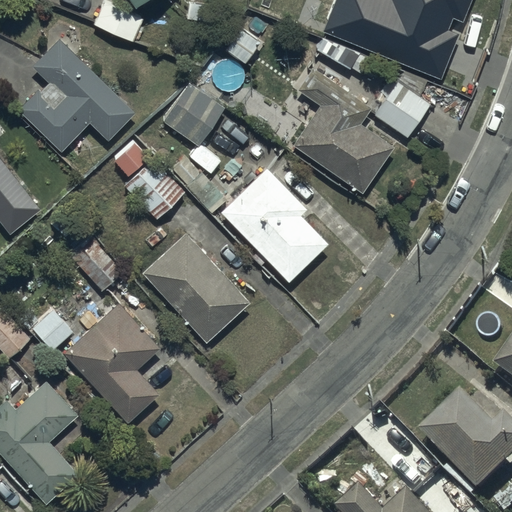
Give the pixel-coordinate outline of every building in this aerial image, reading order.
[(289,0),(256,0),(256,5),(288,10),(289,0)] [(470,0),(334,0),(323,27),(441,74),(470,0)] [(103,1),(93,23),(134,42),(144,19),(103,1)] [(236,25),(221,49),(246,64),(261,40),(236,25)] [(136,113),(60,37),(32,65),(49,82),(40,90),(38,89),(18,109),(61,152),(59,154),(72,167),(79,160),(66,146),(90,122),(109,140),(136,113)] [(321,104),(294,146),(364,193),(395,145),(361,122),(373,105),(314,67),(299,89),(321,104)] [(404,69),(373,114),(408,138),(431,103),(420,96),(427,80),(404,69)] [(225,107),(189,81),(161,118),(197,146),(192,151),(215,169),(227,153),(206,137),(225,107)] [(149,158),(132,139),(111,157),(128,176),(149,158)] [(184,154),(170,167),(212,213),(227,198),(200,168),(199,170),(184,154)] [(153,157),(124,185),(156,219),(185,191),(153,157)] [(267,165),(220,211),(259,251),(253,256),(260,264),(267,257),(290,281),(328,243),(302,216),(310,208),(267,165)] [(34,214),(0,173),(0,235),(4,239),(34,214)] [(253,304),(186,230),(141,271),(208,344),(253,304)] [(93,235),(69,254),(101,292),(124,272),(93,235)] [(90,331),(65,352),(127,423),(160,395),(138,369),(162,348),(121,301),(99,320),(91,311),(80,319),(90,331)] [(29,337),(0,307),(0,352),(7,359),(29,337)] [(30,309),(20,318),(30,329),(32,327),(54,351),(74,332),(52,308),(39,319),(30,309)] [(511,345),(496,370),(511,380),(511,345)] [(6,396),(0,402),(0,451),(46,503),(80,473),(50,440),(78,414),(47,379),(16,407),(6,396)] [(495,427),(463,394),(421,435),(449,464),(444,469),(463,489),(469,484),(480,495),(508,468),(511,472),(511,422),(506,417),(495,427)] [(425,511),(409,494),(388,511),(382,511),(364,491),(340,511),(425,511)]
